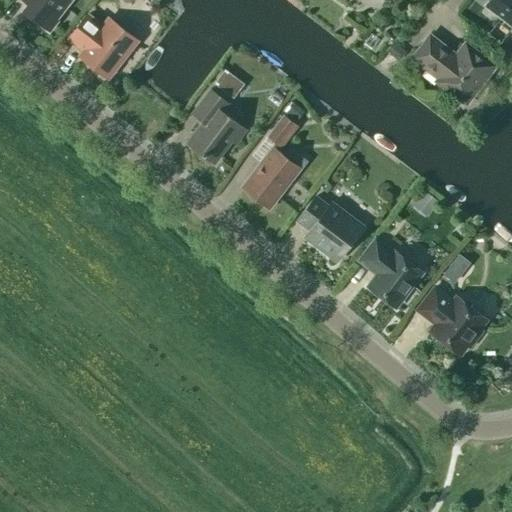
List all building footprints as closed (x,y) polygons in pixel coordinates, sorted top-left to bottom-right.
[(22,0),(28,4),(23,10),(42,25),(41,26),(48,31),(56,21),(55,20),(71,0),(22,0)] [(511,0),(488,0),(485,5),(511,25),(511,0)] [(106,78),(136,40),(109,19),(102,27),(86,15),(68,38),(80,47),(80,46),(86,51),(82,57),(80,56),(79,57),(106,78)] [(457,57),(429,36),(413,58),(440,79),(438,81),(437,80),(436,80),(465,102),(493,66),(465,43),(464,44),(466,46),(457,57)] [(390,44),(385,50),(385,51),(394,59),(398,61),(405,52),(402,49),(399,47),(392,41),(390,44)] [(219,77),(214,83),(223,90),(233,76),(225,69),(219,77)] [(246,130),(221,111),(228,103),(210,89),(192,113),(202,121),(186,142),(204,156),(205,155),(214,162),(231,140),(235,143),(246,130)] [(285,109),(283,111),(294,121),(296,119),(297,117),(303,110),(292,101),(286,108),(285,109)] [(297,125),(282,113),(265,135),(280,147),(297,125)] [(299,168),(273,148),(242,188),(268,208),(299,168)] [(315,196),(297,220),(310,230),(304,237),(333,259),(344,244),(349,243),(363,226),(331,202),(328,206),(315,196)] [(395,251),(394,253),(375,239),(360,260),(379,275),(370,287),(368,285),(368,286),(395,307),(422,272),(395,251)] [(450,264),(445,271),(443,273),(442,275),(454,284),(458,278),(461,276),(462,274),(450,264)] [(417,310),(432,321),(433,319),(440,324),(433,333),(430,331),(429,331),(459,354),(486,319),(456,296),(452,301),(434,287),(417,310)]
